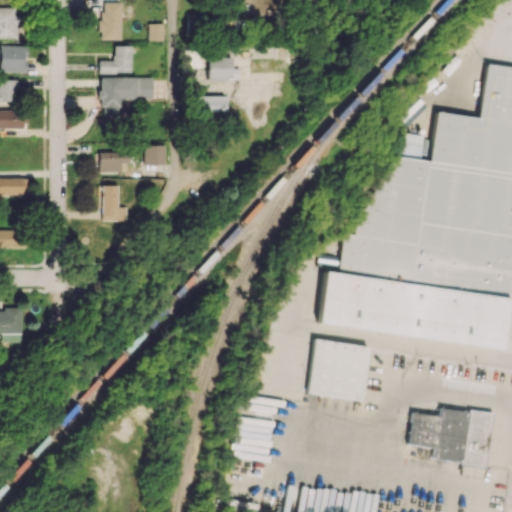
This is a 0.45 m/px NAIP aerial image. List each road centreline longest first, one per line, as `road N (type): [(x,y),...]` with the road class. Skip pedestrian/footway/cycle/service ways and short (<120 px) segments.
road 1 (residential): [(58,0),(58,263),(51,276)]
road 2 (residential): [(174,182),(0,394)]
road 3 (residential): [(174,182),(171,0)]
